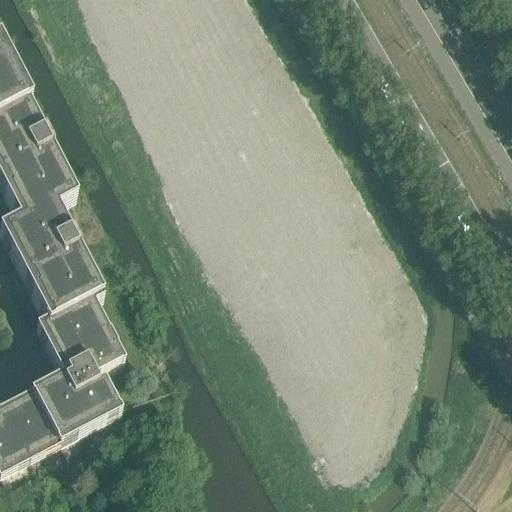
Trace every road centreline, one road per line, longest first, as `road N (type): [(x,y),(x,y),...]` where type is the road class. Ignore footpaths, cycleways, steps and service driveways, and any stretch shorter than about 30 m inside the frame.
road 1 (secondary): [(339,0),(511,288)]
road 2 (secondary): [(511,135),(433,0)]
